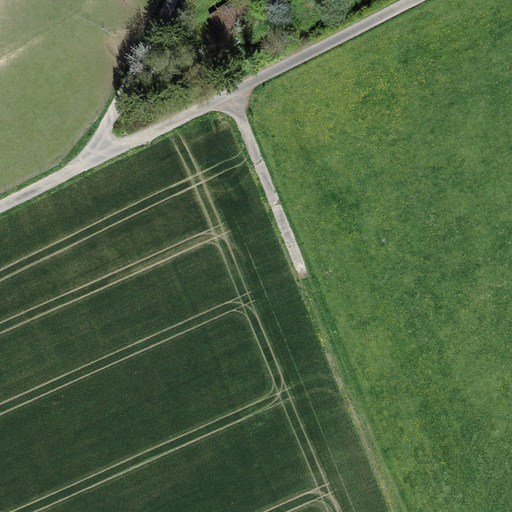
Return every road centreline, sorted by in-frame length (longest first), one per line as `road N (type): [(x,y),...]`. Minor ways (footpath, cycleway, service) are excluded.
road 1 (track): [(0,214),(423,0)]
road 2 (track): [(399,511),(233,99)]
road 3 (track): [(76,177),(172,0)]
